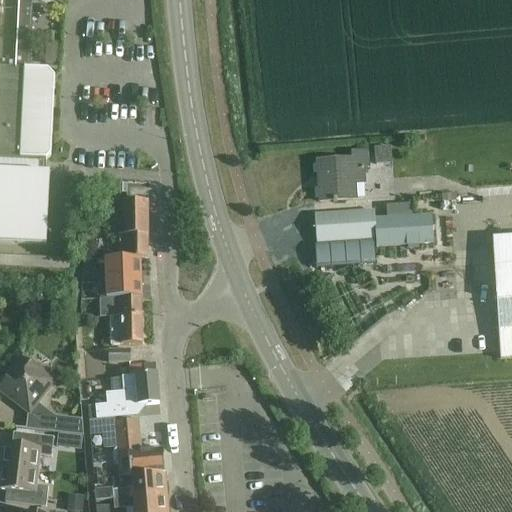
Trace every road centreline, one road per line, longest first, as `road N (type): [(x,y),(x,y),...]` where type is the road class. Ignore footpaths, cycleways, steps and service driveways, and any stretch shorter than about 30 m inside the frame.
road 1 (secondary): [(244,297),(213,209),(178,0)]
road 2 (secondary): [(369,511),(244,297)]
road 3 (residential): [(182,511),(171,345),(180,318)]
road 4 (residential): [(180,318),(169,187)]
